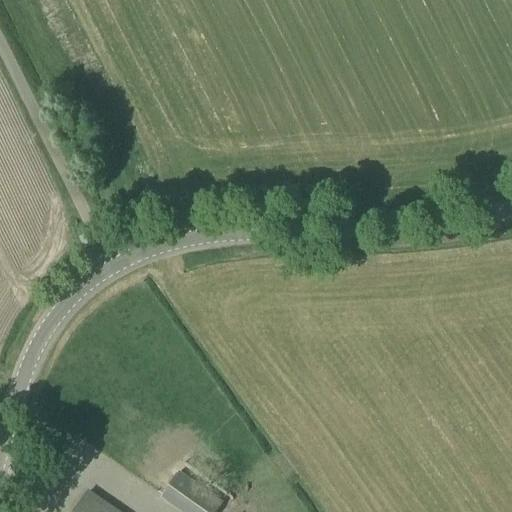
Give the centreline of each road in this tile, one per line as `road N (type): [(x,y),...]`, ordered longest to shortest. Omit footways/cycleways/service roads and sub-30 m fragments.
road 1 (tertiary): [(109,268),(211,235),(389,227),(511,208)]
road 2 (unclassified): [(109,268),(0,45)]
road 3 (tertiary): [(0,455),(40,343),(81,289),(109,268)]
